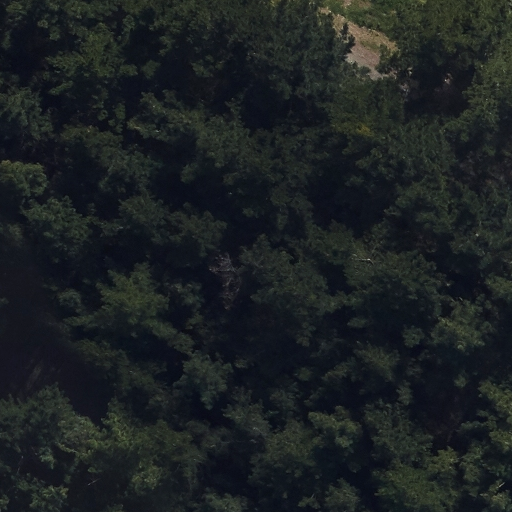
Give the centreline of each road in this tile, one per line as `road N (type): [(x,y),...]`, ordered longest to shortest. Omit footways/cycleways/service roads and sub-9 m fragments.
road 1 (track): [(511,225),(325,48),(332,0)]
road 2 (track): [(0,387),(124,511)]
road 3 (track): [(325,48),(186,0)]
